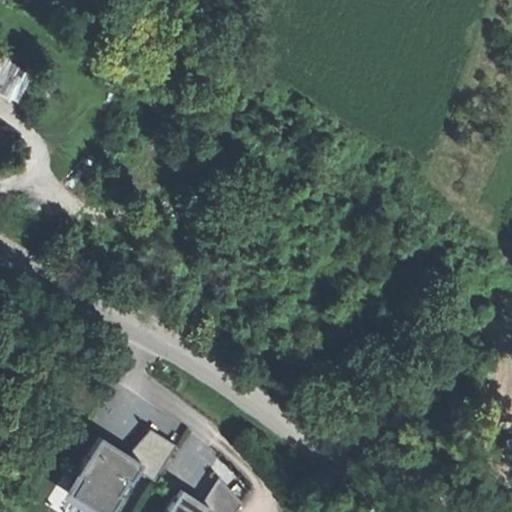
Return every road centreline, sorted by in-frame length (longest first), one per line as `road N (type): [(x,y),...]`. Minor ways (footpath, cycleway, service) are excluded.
road 1 (tertiary): [(0,284),(46,313),(291,423)]
road 2 (track): [(498,511),(291,423)]
road 3 (tertiary): [(384,511),(371,490),(291,423)]
